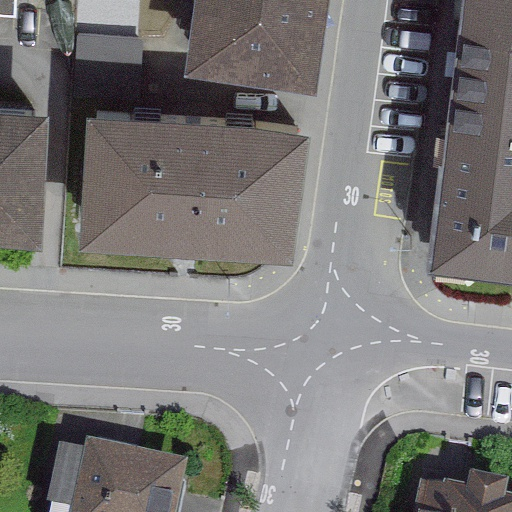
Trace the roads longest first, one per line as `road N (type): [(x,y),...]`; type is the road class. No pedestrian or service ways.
road 1 (residential): [(371,0),(352,156),(303,357)]
road 2 (residential): [(303,357),(0,331)]
road 3 (residential): [(511,381),(303,357)]
road 4 (residential): [(303,357),(275,511)]
